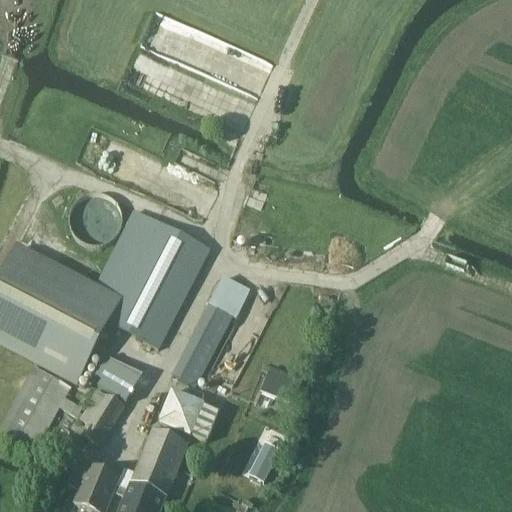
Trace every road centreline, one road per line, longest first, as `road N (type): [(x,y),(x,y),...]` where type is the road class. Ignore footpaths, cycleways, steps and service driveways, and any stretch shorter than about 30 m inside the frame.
road 1 (track): [(422,247),(352,286),(229,260),(205,240),(223,203)]
road 2 (track): [(220,253),(119,454)]
road 3 (track): [(0,154),(205,240)]
road 4 (unclassified): [(223,203),(308,0)]
